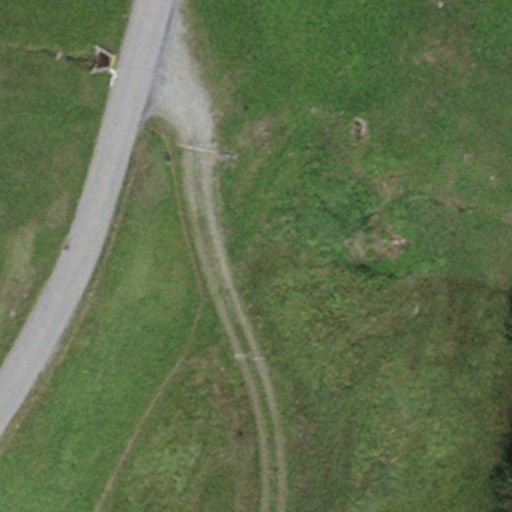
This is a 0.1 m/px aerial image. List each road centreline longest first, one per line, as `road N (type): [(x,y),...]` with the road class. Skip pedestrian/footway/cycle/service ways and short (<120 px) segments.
road 1 (track): [(145,34),(200,180),(267,401),(272,511)]
road 2 (unclassified): [(0,368),(44,309),(156,0)]
